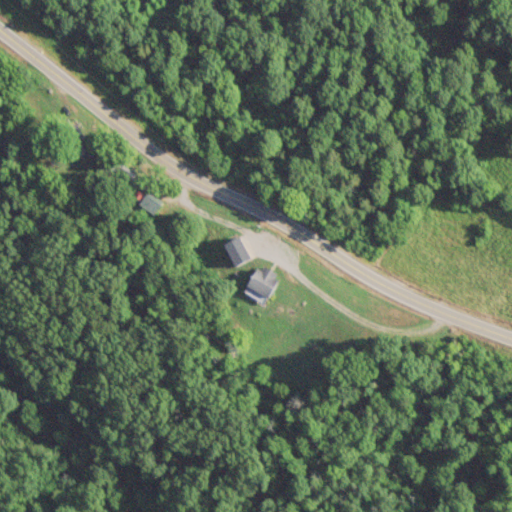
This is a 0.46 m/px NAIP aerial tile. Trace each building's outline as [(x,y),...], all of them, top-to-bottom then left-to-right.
[(70,158),(85,151),(73,124),(58,131),(70,158)] [(133,174),(112,157),(98,174),(118,191),(133,174)] [(153,214),(161,201),(145,190),(137,204),(153,214)] [(247,256),(238,237),(224,243),(233,262),(247,256)] [(278,276),(257,264),(244,287),(265,299),(278,276)]
